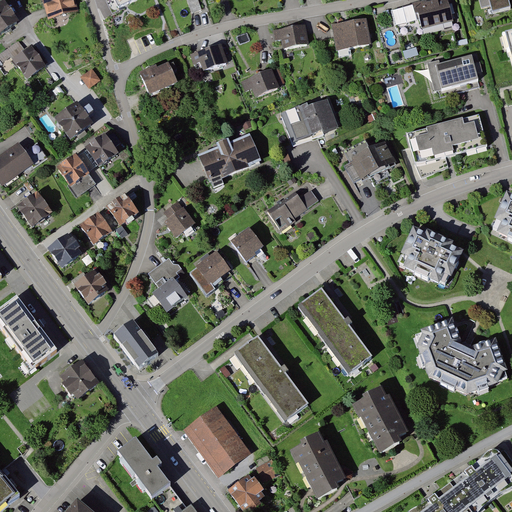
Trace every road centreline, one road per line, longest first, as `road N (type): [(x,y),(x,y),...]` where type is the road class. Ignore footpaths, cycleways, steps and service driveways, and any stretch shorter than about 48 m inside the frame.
road 1 (residential): [(137,401),(368,230),(511,172)]
road 2 (residential): [(114,74),(149,207),(126,289),(88,338)]
road 3 (residential): [(114,74),(213,30),(380,0)]
road 4 (secondary): [(0,218),(88,338)]
road 5 (residential): [(137,401),(39,511)]
road 6 (secondary): [(137,401),(219,511)]
